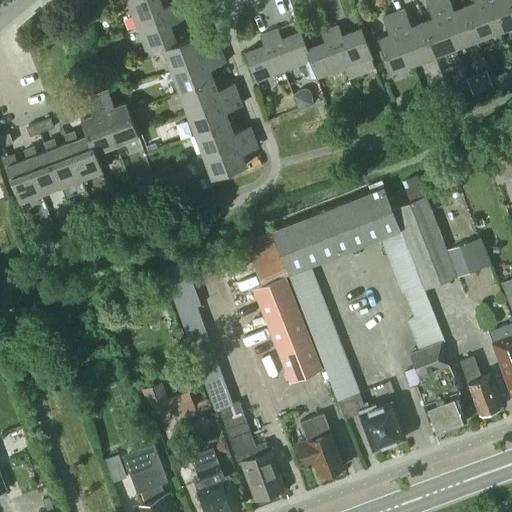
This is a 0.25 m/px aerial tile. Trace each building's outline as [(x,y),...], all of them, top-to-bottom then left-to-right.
[(128,8),(125,0),(115,4),(118,11),(128,8)] [(176,11),(172,3),(162,7),(159,0),(125,0),(136,27),(176,11)] [(434,55),(455,47),(437,0),(425,0),(426,0),(432,16),(421,20),(434,55)] [(437,0),(455,47),(477,39),(464,4),(453,8),(449,0),(437,0)] [(477,39),(498,31),(486,0),(473,0),(464,4),(477,39)] [(486,0),(498,31),(511,25),(511,4),(510,0),(486,0)] [(413,63),(434,55),(421,20),(410,24),(404,8),(394,12),(413,63)] [(176,43),(175,42),(168,24),(179,20),(176,11),(136,27),(147,55),(162,49),(162,48),(176,43)] [(391,71),(413,63),(394,12),(383,16),(389,32),(377,36),(391,71)] [(338,24),(329,28),(345,67),(372,57),(361,27),(341,34),(338,24)] [(306,47),(307,47),(300,29),(281,37),(277,27),(269,31),(284,71),(310,61),(311,61),(306,47)] [(316,78),(345,67),(329,28),(321,31),(324,40),(307,47),(306,47),(311,61),(310,61),(316,78)] [(256,81),(284,71),(269,31),(260,34),(264,43),(244,51),(256,81)] [(170,70),(221,50),(217,40),(201,46),(197,34),(175,42),(176,43),(162,48),(162,49),(170,70)] [(178,91),(213,78),(209,67),(225,61),(221,50),(170,70),(178,91)] [(502,74),(492,77),(496,89),(506,86),(502,74)] [(478,75),(469,79),(474,94),(484,90),(478,75)] [(186,112),(237,93),(233,83),(217,89),(213,78),(178,91),(186,112)] [(293,95),(298,109),(312,104),(312,95),(310,90),(305,87),(298,89),(293,95)] [(138,135),(125,100),(113,105),(107,89),(97,93),(116,144),(138,135)] [(452,96),(456,107),(467,103),(463,92),(452,96)] [(94,152),(96,152),(116,144),(97,93),(86,97),(92,113),(80,117),(87,134),(88,134),(94,152)] [(195,134),(229,120),(225,110),(241,104),(237,93),(186,112),(195,134)] [(352,94),(345,97),(348,105),(356,102),(352,94)] [(61,123),(75,118),(71,108),(57,113),(61,123)] [(41,131),(54,126),(50,116),(37,121),(41,131)] [(195,134),(203,155),(253,136),(249,125),(234,131),(229,120),(195,134)] [(41,131),(37,121),(24,126),(27,136),(41,131)] [(102,169),(96,152),(94,152),(88,134),(87,134),(78,138),(75,131),(64,135),(67,142),(68,142),(81,177),(102,169)] [(0,146),(13,142),(9,132),(0,135),(0,146)] [(203,155),(211,177),(246,164),(242,152),(257,146),(253,136),(203,155)] [(61,185),(81,177),(68,142),(67,142),(57,146),(54,138),(44,142),(47,150),(48,149),(61,185)] [(498,182),(511,176),(511,139),(485,150),(498,182)] [(41,192),(61,185),(48,149),(47,150),(37,153),(34,146),(24,150),(27,157),(41,192)] [(19,201),(41,192),(27,157),(17,161),(14,154),(3,158),(19,201)] [(410,202),(392,208),(401,230),(404,239),(408,248),(411,257),(415,266),(419,275),(422,284),(424,289),(457,276),(419,175),(402,182),(410,202)] [(199,177),(191,180),(195,190),(203,187),(199,177)] [(368,185),(371,192),(272,231),(288,274),(310,266),(382,238),(401,230),(392,208),(381,180),(368,185)] [(146,181),(137,184),(140,193),(149,189),(146,181)] [(404,239),(401,230),(382,238),(385,247),(404,239)] [(245,241),(250,255),(277,245),(271,231),(245,241)] [(481,234),(447,248),(459,276),(492,263),(481,234)] [(389,256),(408,248),(404,239),(385,247),(389,256)] [(250,255),(256,269),(282,259),(277,245),(250,255)] [(411,257),(408,248),(389,256),(392,265),(411,257)] [(415,266),(411,257),(392,265),(396,274),(415,266)] [(261,283),(285,274),(288,273),(282,259),(256,269),(261,283)] [(167,280),(188,272),(184,261),(163,269),(167,280)] [(314,275),(310,266),(288,274),(292,284),(314,275)] [(419,275),(415,266),(396,274),(399,283),(419,275)] [(171,291),(192,283),(188,272),(167,280),(171,291)] [(322,368),(285,274),(261,283),(252,287),(289,381),(322,368)] [(314,275),(292,284),(296,293),(318,285),(314,275)] [(422,284),(419,275),(399,283),(403,292),(405,291),(422,284)] [(511,276),(501,281),(511,308),(511,276)] [(175,302),(196,294),(192,283),(171,291),(175,302)] [(424,289),(422,284),(405,291),(408,300),(426,293),(424,289)] [(318,285),(296,293),(300,303),(322,295),(318,285)] [(408,300),(412,309),(429,302),(426,293),(408,300)] [(179,313),(197,306),(200,305),(196,294),(175,302),(179,313)] [(322,295),(300,303),(303,313),(325,305),(322,295)] [(433,311),(429,302),(412,309),(415,318),(433,311)] [(325,305),(303,313),(307,323),(329,314),(325,305)] [(183,323),(200,316),(197,306),(179,313),(183,323)] [(433,311),(415,318),(409,321),(412,331),(436,321),(433,311)] [(329,314),(307,323),(311,333),(333,324),(329,314)] [(186,332),(204,326),(200,316),(183,323),(186,332)] [(412,331),(416,341),(440,331),(436,321),(412,331)] [(511,323),(511,322),(488,331),(511,393),(511,323)] [(333,324),(311,333),(315,342),(337,334),(333,324)] [(190,342),(208,336),(204,326),(186,332),(190,342)] [(444,341),(440,331),(416,341),(419,350),(441,342),(444,341)] [(337,334),(315,342),(318,352),(340,344),(337,334)] [(193,352),(211,345),(208,336),(190,342),(193,352)] [(459,391),(441,342),(419,350),(411,354),(421,383),(418,384),(426,404),(425,405),(435,433),(466,422),(456,392),(459,391)] [(340,344),(318,352),(322,362),(344,354),(340,344)] [(197,362),(215,355),(211,345),(193,352),(197,362)] [(344,354),(322,362),(326,372),(348,363),(344,354)] [(201,372),(218,365),(215,355),(197,362),(201,372)] [(480,414),(501,406),(489,374),(481,377),(473,356),(460,361),(480,414)] [(348,363),(326,372),(330,382),(352,373),(348,363)] [(204,381),(222,375),(218,365),(201,372),(204,381)] [(352,373),(330,382),(333,391),(356,383),(352,373)] [(208,391),(226,384),(222,375),(204,381),(208,391)] [(171,407),(161,380),(142,388),(152,414),(171,407)] [(337,401),(355,394),(359,393),(356,383),(333,391),(337,401)] [(211,401),(229,394),(226,384),(208,391),(211,401)] [(188,391),(170,398),(177,420),(196,413),(188,391)] [(215,411),(220,409),(233,404),(229,394),(211,401),(215,411)] [(360,405),(355,394),(337,401),(341,412),(360,405)] [(223,419),(243,411),(240,401),(233,404),(220,409),(223,419)] [(373,450),(404,438),(391,402),(377,408),(375,404),(358,410),(373,450)] [(227,429),(247,421),(243,411),(223,419),(227,429)] [(320,475),(343,467),(323,414),(301,422),(307,438),(296,442),(305,465),(315,461),(320,475)] [(230,438),(250,431),(247,421),(227,429),(230,438)] [(250,431),(230,438),(239,462),(242,461),(250,484),(253,483),(258,498),(280,490),(275,474),(279,473),(271,450),(269,451),(266,442),(256,446),(250,431)] [(144,501),(141,502),(144,511),(142,511),(174,511),(166,488),(164,488),(162,481),(168,479),(154,441),(123,453),(137,491),(140,490),(144,501)] [(223,511),(240,505),(230,477),(214,483),(213,479),(223,475),(218,460),(213,446),(191,455),(200,482),(199,482),(201,488),(197,489),(205,511),(212,511),(222,508),(223,511)] [(126,475),(118,453),(105,458),(113,480),(126,475)] [(53,507),(50,496),(44,498),(47,509),(53,507)]
